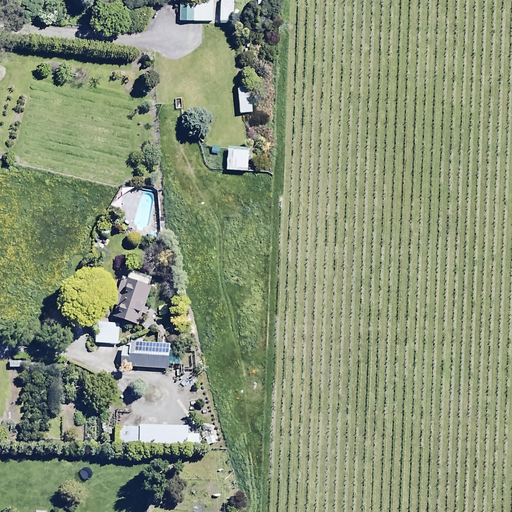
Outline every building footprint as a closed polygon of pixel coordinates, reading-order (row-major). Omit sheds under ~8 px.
[(215,21),(215,0),(180,0),(181,21),(215,21)] [(236,0),(221,0),(221,23),(236,23),(236,0)] [(252,87),(239,88),(241,114),(254,113),(252,87)] [(251,153),(230,151),(228,171),(249,173),(251,153)] [(128,278),(122,277),(110,317),(142,327),(154,286),(150,285),(150,283),(150,281),(150,279),(149,278),(149,276),(148,274),(146,273),(145,272),(143,271),(141,271),(139,271),(137,271),(135,272),(134,272),(132,274),(131,275),(130,276),(129,278),(129,279),(128,278)] [(179,327),(170,319),(163,327),(171,335),(179,327)] [(122,324),(98,323),(97,344),(120,345),(122,324)] [(131,342),(131,348),(124,347),(123,365),(170,368),(172,344),(131,342)] [(202,427),(116,426),(116,445),(202,445),(202,427)]
